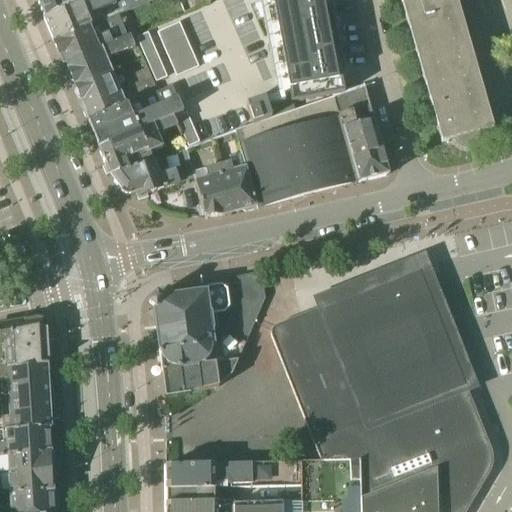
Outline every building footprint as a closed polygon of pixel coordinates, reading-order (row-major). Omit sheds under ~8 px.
[(36,0),(44,19),(90,0),(36,0)] [(153,0),(90,0),(44,19),(53,42),(91,26),(153,0)] [(191,0),(190,0),(179,5),(182,15),(195,10),(191,0)] [(271,0),(275,17),(269,19),(269,20),(275,18),(276,26),(279,39),(273,40),(273,41),(279,40),(283,60),(277,61),(277,62),(283,61),(287,81),(281,82),(281,83),(285,83),(287,82),(287,83),(291,103),(293,103),(293,104),(329,97),(329,94),(344,92),(326,0),(271,0)] [(400,0),(442,144),(455,140),(458,144),(460,145),(462,147),(464,147),(466,148),(470,147),(474,145),(476,144),(477,142),(478,140),(479,138),(479,133),(493,130),(456,0),(400,0)] [(180,24),(158,34),(177,78),(199,68),(180,24)] [(63,65),(114,43),(109,32),(96,38),(91,26),(53,42),(54,42),(54,43),(60,58),(60,57),(63,65)] [(148,34),(137,39),(156,83),(167,78),(148,34)] [(106,59),(135,47),(131,36),(114,43),(63,65),(64,66),(66,64),(69,70),(70,74),(68,77),(70,83),(74,83),(75,86),(111,71),(106,59)] [(87,122),(157,93),(148,70),(133,76),(127,98),(124,100),(111,71),(75,86),(77,90),(75,93),(77,99),(81,99),(82,103),(82,102),(85,109),(82,110),(87,122)] [(99,150),(173,118),(183,114),(172,87),(157,93),(87,122),(99,150)] [(335,99),(357,183),(388,174),(365,89),(335,99)] [(257,210),(357,183),(335,99),(261,123),(236,132),(246,169),(257,210)] [(256,102),(246,106),(253,126),(261,123),(295,112),(293,104),(293,103),(291,103),(268,107),(265,99),(256,102)] [(187,114),(176,119),(188,148),(200,143),(187,114)] [(158,134),(176,127),(173,118),(99,150),(110,177),(154,162),(150,154),(164,148),(158,134)] [(180,185),(175,171),(159,175),(156,161),(154,162),(110,177),(121,192),(124,195),(128,196),(132,196),(136,194),(139,202),(148,199),(147,196),(180,185)] [(257,210),(246,169),(234,172),(232,163),(219,166),(221,173),(231,214),(241,211),(246,213),(257,210)] [(221,216),(231,214),(221,173),(219,166),(207,170),(210,179),(195,183),(205,218),(221,217),(221,216)] [(271,335),(272,338),(321,462),(321,463),(360,462),(360,511),(466,511),(488,477),(489,474),(491,471),(492,467),(492,463),(492,460),(492,456),(491,453),(490,449),(433,305),(419,270),(416,271),(417,274),(402,280),(401,277),(398,279),(399,281),(383,288),(382,285),(379,286),(380,289),(365,295),(363,292),(361,293),(362,296),(346,302),(345,299),(342,301),(343,304),(328,310),(326,307),(276,327),(274,329),(272,332),(271,335)] [(221,287),(209,289),(204,294),(163,300),(157,295),(149,305),(155,310),(159,335),(158,335),(160,349),(161,349),(161,353),(159,353),(166,399),(191,396),(190,395),(219,388),(219,387),(232,376),(265,300),(260,273),(234,279),(239,301),(225,336),(212,365),(197,367),(203,361),(207,358),(210,353),(212,348),(213,348),(211,331),(211,330),(210,316),(224,315),(227,291),(221,287)] [(7,352),(9,368),(48,366),(46,327),(45,324),(43,321),(40,320),(36,319),(0,326),(0,344),(2,345),(3,352),(7,352)] [(0,400),(50,398),(48,366),(9,368),(0,368),(0,400)] [(48,429),(52,429),(50,398),(0,400),(0,420),(2,421),(2,432),(48,429)] [(48,431),(48,429),(2,432),(0,432),(0,457),(50,455),(50,454),(49,445),(53,442),(52,434),(48,431)] [(54,467),(54,459),(50,456),(50,454),(50,455),(0,457),(0,483),(10,483),(10,489),(52,486),(51,470),(54,467)] [(321,462),(169,467),(166,466),(166,497),(166,510),(165,511),(360,511),(360,462),(321,463),(321,462)] [(52,492),(52,491),(52,486),(10,489),(11,494),(0,494),(0,504),(0,509),(0,511),(52,511),(53,508),(57,504),(56,496),(52,493),(52,492)]
